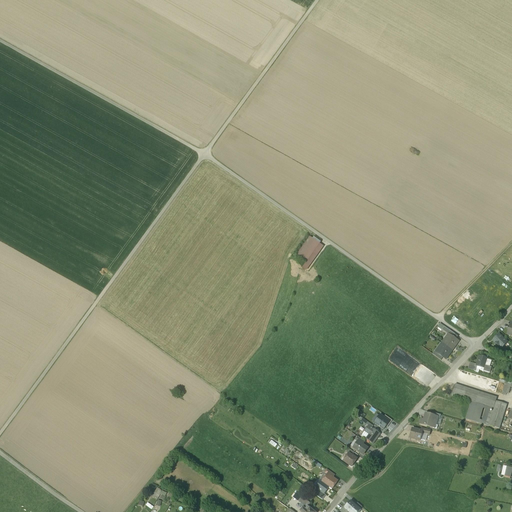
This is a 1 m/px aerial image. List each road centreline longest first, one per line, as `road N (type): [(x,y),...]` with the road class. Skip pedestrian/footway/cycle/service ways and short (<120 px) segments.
road 1 (track): [(0,434),(204,155)]
road 2 (track): [(475,346),(204,155)]
road 3 (residential): [(326,511),(511,307)]
road 4 (track): [(204,155),(0,42)]
road 5 (track): [(204,155),(317,0)]
